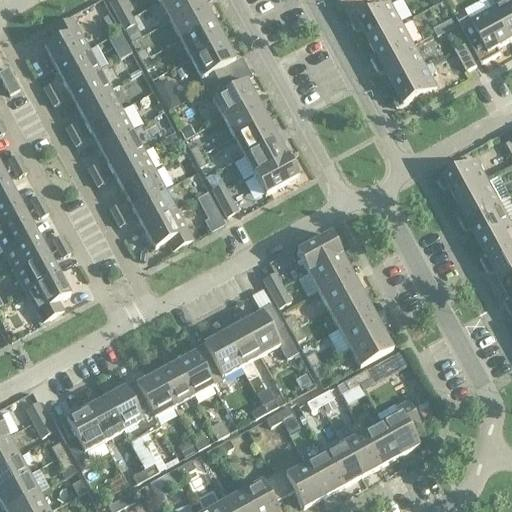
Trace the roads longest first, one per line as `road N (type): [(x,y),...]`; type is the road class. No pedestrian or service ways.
road 1 (residential): [(147,312),(0,45)]
road 2 (residential): [(489,452),(493,406),(378,199)]
road 3 (residential): [(0,120),(119,327)]
road 4 (residential): [(229,0),(339,205)]
road 5 (residential): [(147,312),(339,205)]
road 6 (residential): [(401,173),(309,0)]
road 7 (residential): [(0,391),(119,327)]
road 8 (residential): [(401,173),(511,113)]
